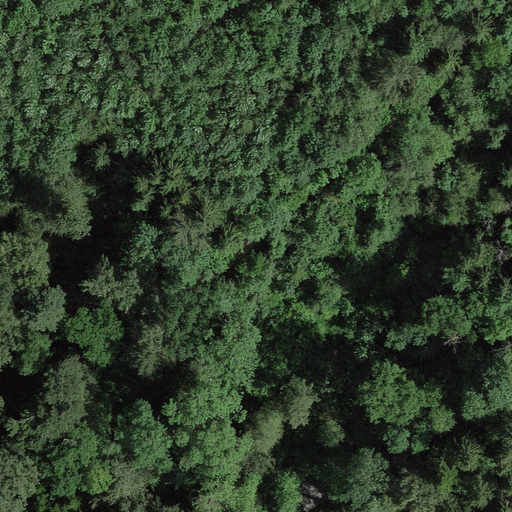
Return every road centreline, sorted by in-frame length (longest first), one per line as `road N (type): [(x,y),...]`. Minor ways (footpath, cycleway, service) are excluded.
road 1 (track): [(507,0),(450,65),(202,282),(48,310),(0,342)]
road 2 (tertiary): [(511,382),(292,511)]
